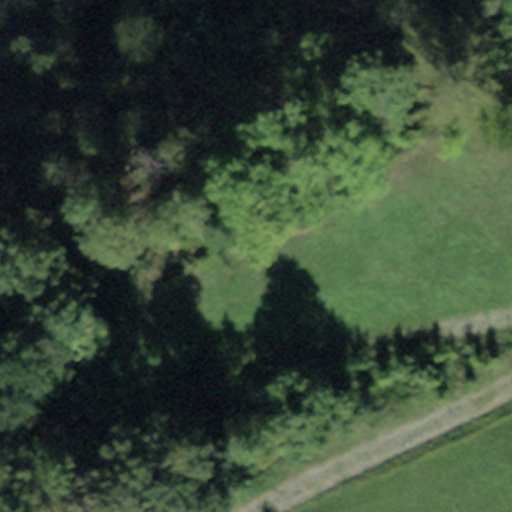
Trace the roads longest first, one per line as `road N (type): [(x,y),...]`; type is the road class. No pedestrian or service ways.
road 1 (track): [(511,314),(224,366),(82,403)]
road 2 (track): [(259,511),(285,492),(511,387)]
